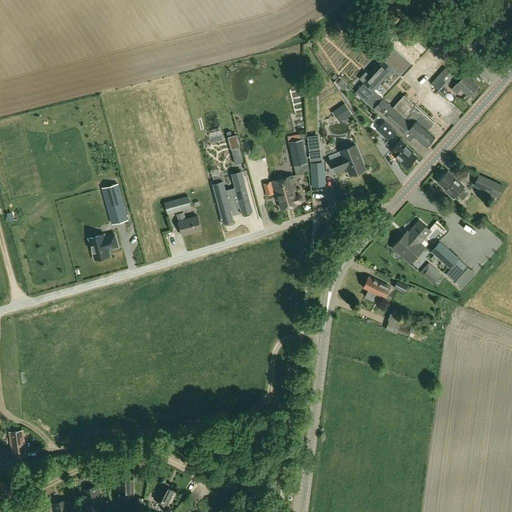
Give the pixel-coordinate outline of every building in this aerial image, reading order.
[(413,35),(403,25),(396,33),(406,43),(413,35)] [(427,51),(424,48),(418,54),(437,73),(450,61),(434,44),(427,51)] [(410,142),(414,137),(426,147),(435,137),(428,131),(430,129),(429,128),(434,122),(404,96),(393,108),(373,91),(391,70),(383,63),(356,93),(410,142)] [(446,68),(431,84),(440,91),(454,76),(446,68)] [(470,97),(479,87),(466,74),(453,89),(458,94),(462,90),(470,97)] [(377,91),(386,100),(402,84),(394,76),(377,91)] [(322,84),(330,97),(337,93),(329,80),(322,84)] [(346,85),(341,80),(337,84),(343,89),(346,85)] [(350,85),(344,89),(348,95),(354,91),(350,85)] [(317,99),(316,112),(325,112),(325,99),(317,99)] [(435,128),(444,138),(450,132),(441,121),(446,117),(432,102),(423,111),(437,125),(435,128)] [(335,110),(342,121),(352,114),(345,104),(335,110)] [(385,122),(377,130),(389,141),(397,133),(385,122)] [(288,138),(296,175),(310,172),(303,139),(302,139),(300,135),(288,138)] [(401,140),(392,150),(397,155),(396,157),(407,167),(416,157),(405,147),(406,145),(401,140)] [(310,152),(321,151),(320,142),(309,143),(310,152)] [(336,173),(347,168),(350,176),(366,170),(356,146),(340,152),(342,156),(331,161),(336,173)] [(225,168),(243,162),(240,152),(222,157),(225,168)] [(325,186),(323,162),(310,163),(312,187),(325,186)] [(463,189),(465,187),(450,171),(439,183),(454,198),(457,195),(462,200),(468,194),(463,189)] [(251,206),(242,172),(232,175),(235,188),(226,190),(223,182),(213,185),(222,219),(232,216),(230,208),(240,205),(240,208),(251,206)] [(505,186),(481,175),(476,186),(500,196),(505,186)] [(295,196),(294,192),(296,191),(292,176),(272,181),(277,198),(279,198),(282,209),(298,205),(298,204),(301,203),(303,200),(302,197),(299,195),(295,196)] [(128,219),(118,185),(104,189),(114,223),(128,219)] [(188,195),(165,202),(168,214),(191,208),(188,195)] [(183,214),(178,215),(180,222),(179,222),(183,237),(202,231),(198,217),(185,220),(183,214)] [(393,248),(411,264),(425,248),(421,243),(432,231),(421,221),(409,234),(405,239),(403,237),(393,248)] [(324,246),(335,234),(329,229),(318,241),(324,246)] [(109,242),(94,246),(100,267),(115,263),(113,256),(123,254),(120,242),(110,245),(109,242)] [(459,260),(440,243),(432,252),(450,268),(445,274),(461,288),(473,274),(467,268),(468,268),(459,260)] [(422,275),(433,284),(442,274),(428,263),(420,272),(423,274),(422,275)] [(369,277),(364,288),(369,290),(366,297),(372,300),(376,290),(383,293),(387,286),(369,277)] [(398,281),(394,288),(407,294),(411,287),(398,281)] [(382,310),(385,315),(393,310),(389,305),(382,310)] [(397,333),(398,331),(409,336),(412,328),(400,324),(403,317),(390,313),(388,320),(389,321),(386,329),(397,333)] [(27,462),(23,431),(10,432),(13,458),(14,464),(27,462)] [(133,495),(132,479),(126,479),(126,480),(118,481),(119,496),(133,495)] [(102,501),(97,486),(90,488),(91,489),(83,491),(88,506),(102,501)] [(167,505),(174,491),(168,488),(168,489),(161,486),(154,499),(167,505)] [(69,511),(66,499),(60,501),(61,502),(53,504),(54,511),(69,511)]
